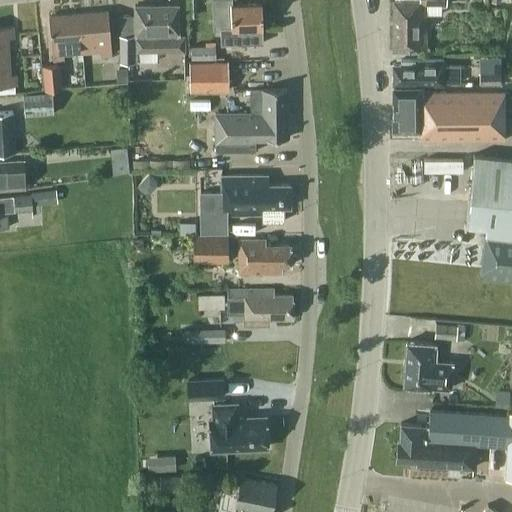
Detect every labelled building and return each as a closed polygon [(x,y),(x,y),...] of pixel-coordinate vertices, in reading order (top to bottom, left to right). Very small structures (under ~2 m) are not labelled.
[(392,0),(392,48),(425,49),(425,3),(446,3),(445,0),(392,0)] [(220,27),(221,44),(250,42),(264,42),(262,2),(230,4),(232,26),(220,27)] [(136,51),(155,51),(185,50),(185,35),(179,35),(178,3),(135,4),(136,35),(120,35),(121,60),(137,60),(136,51)] [(108,10),(79,13),(82,51),(100,49),(100,55),(111,54),(108,10)] [(82,51),(79,13),(48,15),(52,60),(64,59),(63,53),(82,51)] [(0,26),(0,55),(8,55),(7,37),(13,37),(12,25),(0,26)] [(191,59),(216,58),(215,45),(191,45),(191,59)] [(9,74),(8,55),(0,55),(0,85),(16,85),(15,73),(9,74)] [(479,58),(479,86),(500,86),(500,57),(479,58)] [(392,64),(392,85),(422,85),(422,84),(443,84),(443,82),(459,82),(459,64),(448,64),(448,66),(443,66),(443,59),(400,59),(400,64),(392,64)] [(189,91),(228,91),(227,61),(188,62),(189,91)] [(42,65),(44,90),(62,88),(60,63),(42,65)] [(128,80),(128,67),(116,67),(117,80),(128,80)] [(422,90),(422,85),(392,85),(392,128),(419,128),(419,140),(504,139),(504,95),(503,95),(503,90),(422,90)] [(255,150),(255,136),(289,135),(287,87),(250,88),(251,111),(215,112),(216,151),(255,150)] [(23,94),(24,115),(53,113),(52,92),(23,94)] [(0,150),(15,150),(12,111),(0,111),(0,150)] [(485,226),(482,257),(480,271),(479,278),(511,282),(511,156),(474,152),(466,224),(485,226)] [(0,188),(26,186),(24,159),(0,160),(0,188)] [(83,182),(82,170),(36,173),(37,185),(83,182)] [(193,234),(228,233),(227,214),(262,213),(262,220),(284,220),(284,206),(290,206),(290,183),(268,183),(268,173),(221,174),(221,191),(200,191),(201,233),(193,234)] [(33,203),(42,202),(57,201),(56,188),(40,190),(40,192),(0,195),(0,226),(8,226),(6,210),(33,208),(33,203)] [(228,259),(228,233),(193,234),(193,260),(228,259)] [(144,251),(143,238),(130,239),(130,251),(144,251)] [(266,238),(239,238),(240,273),(282,272),(282,264),(291,264),(290,243),(266,244),(266,238)] [(228,288),(228,312),(234,312),(234,319),(244,319),(244,323),(269,323),(269,317),(292,316),(292,293),(273,294),(273,287),(228,288)] [(223,292),(212,292),(212,305),(224,305),(223,292)] [(458,308),(458,320),(483,321),(483,309),(458,308)] [(457,324),(435,322),(434,337),(456,339),(457,324)] [(184,328),(185,342),(225,341),(225,328),(184,328)] [(407,339),(406,341),(403,383),(402,383),(404,385),(433,387),(434,386),(451,387),(453,361),(435,360),(437,342),(407,339)] [(222,378),(188,380),(188,398),(223,396),(222,378)] [(497,389),(496,404),(509,405),(510,390),(497,389)] [(209,419),(211,449),(267,446),(265,416),(236,418),(236,403),(212,405),(213,419),(209,419)] [(509,413),(430,408),(429,424),(401,422),(400,438),(398,438),(396,457),(417,459),(417,463),(474,466),(475,442),(507,444),(505,474),(511,474),(511,410),(509,411),(509,413)] [(174,456),(161,457),(162,468),(175,467),(174,456)] [(180,474),(158,474),(159,495),(181,494),(180,474)] [(235,510),(236,504),(271,511),(276,483),(241,476),(240,483),(223,480),(218,507),(235,510)] [(499,511),(487,503),(480,511),(499,511)]
